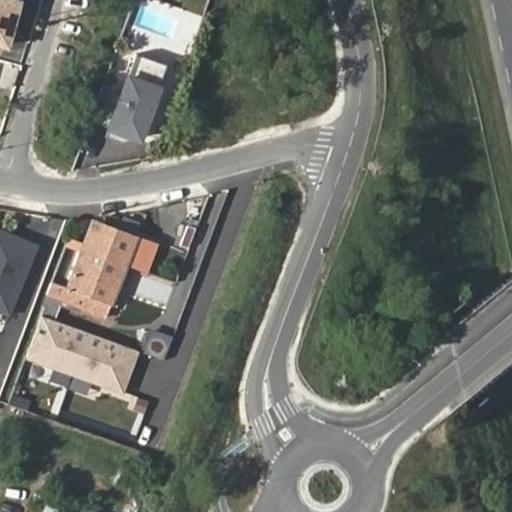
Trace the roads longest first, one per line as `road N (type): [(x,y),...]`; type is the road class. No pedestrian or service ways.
road 1 (residential): [(11,184),(58,193),(105,189),(233,158),(347,155)]
road 2 (residential): [(293,446),(271,415),(266,376),(347,155)]
road 3 (tertiary): [(362,452),(511,324)]
road 4 (residential): [(11,184),(57,0)]
road 5 (residential): [(348,0),(359,103),(347,155)]
